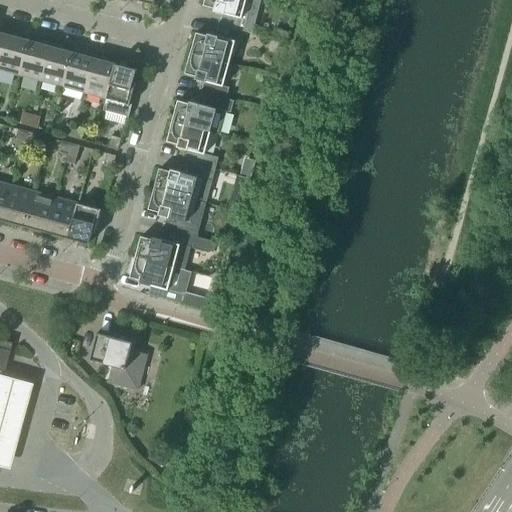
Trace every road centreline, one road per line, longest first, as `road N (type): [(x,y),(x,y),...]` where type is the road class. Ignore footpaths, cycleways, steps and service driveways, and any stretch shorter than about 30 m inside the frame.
road 1 (track): [(352,0),(260,342)]
road 2 (residential): [(98,277),(170,43)]
road 3 (residential): [(170,43),(3,0)]
